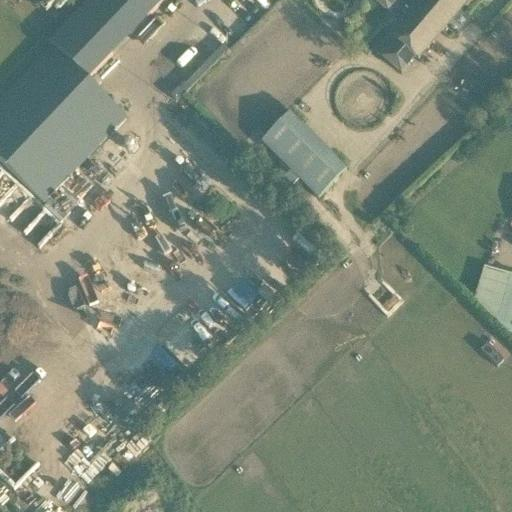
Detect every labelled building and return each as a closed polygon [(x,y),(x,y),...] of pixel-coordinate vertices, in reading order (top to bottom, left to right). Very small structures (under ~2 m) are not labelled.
[(154,0),(92,0),(48,47),(86,83),(87,84),(161,7),(154,0)] [(371,0),(389,15),(394,9),(400,0),(371,0)] [(389,37),(374,53),(400,75),(415,58),(417,60),(469,0),(415,0),(387,35),(389,37)] [(86,83),(48,47),(0,97),(0,166),(44,208),(126,121),(88,85),(87,84),(86,83)] [(260,145),(317,201),(345,172),(289,116),(260,145)] [(511,330),(511,276),(481,267),(466,317),(511,330)]
